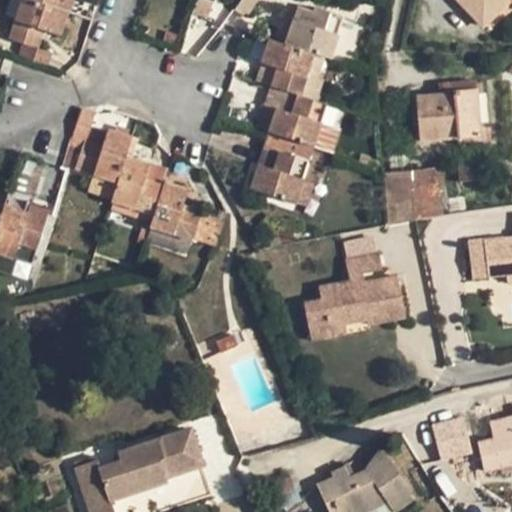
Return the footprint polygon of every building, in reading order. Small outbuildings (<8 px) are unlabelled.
[(60,36),(68,12),(62,10),(31,0),(21,0),(8,39),(25,44),(31,46),(37,28),(60,36)] [(31,0),(62,10),(65,0),(31,0)] [(511,0),(458,0),(483,26),(510,1),(511,0)] [(309,25),(315,7),(302,3),(296,21),(309,25)] [(324,57),(330,59),(344,17),(315,7),(309,25),(296,21),(293,20),(285,44),(314,53),(324,57)] [(314,53),(285,44),(269,38),(261,63),(277,68),(271,86),(300,95),(307,74),(314,53)] [(48,68),(52,53),(31,46),(25,44),(20,58),(48,68)] [(324,57),(314,53),(307,74),(317,78),(324,57)] [(255,81),(271,86),(277,68),(261,63),(255,81)] [(323,80),(317,78),(307,74),(300,95),(316,100),(323,80)] [(452,92),(477,90),(476,80),(439,84),(439,94),(453,93),(452,92)] [(300,95),(271,86),(265,105),(276,109),(269,131),(269,132),(313,147),(327,104),(316,100),(300,95)] [(417,96),(420,141),(481,136),(477,90),(452,92),(453,93),(439,94),(417,96)] [(276,109),(265,105),(258,127),(269,131),(276,109)] [(75,130),(88,134),(90,127),(95,112),(82,108),(75,130)] [(102,147),(107,133),(90,127),(88,134),(86,141),(102,147)] [(126,155),(132,137),(108,129),(107,133),(102,147),(86,141),(84,141),(82,149),(75,169),(93,174),(117,182),(126,155)] [(88,134),(75,130),(70,144),(82,149),(84,141),(86,141),(88,134)] [(313,147),(269,132),(264,147),(279,151),(273,169),(258,164),(251,188),(295,203),(303,179),(313,147)] [(279,151),(264,147),(258,164),(273,169),(279,151)] [(150,164),(126,155),(117,182),(112,199),(111,201),(113,201),(135,208),(133,216),(132,219),(144,224),(138,243),(144,245),(144,243),(150,226),(163,185),(145,179),(150,164)] [(485,162),(458,164),(459,182),(486,180),(485,162)] [(168,169),(150,164),(145,179),(163,185),(164,181),(168,169)] [(411,171),(415,221),(443,216),(434,169),(411,171)] [(384,173),(388,225),(415,221),(411,171),(384,173)] [(117,182),(93,174),(88,191),(112,199),(117,182)] [(303,179),(295,203),(305,206),(313,182),(303,179)] [(188,188),(164,181),(163,185),(150,226),(192,239),(202,243),(215,247),(222,223),(200,216),(201,211),(183,205),(188,188)] [(28,213),(47,219),(53,197),(35,191),(28,213)] [(111,209),(133,216),(135,208),(113,201),(111,209)] [(4,205),(0,216),(0,254),(14,259),(31,264),(32,264),(42,234),(24,228),(28,213),(4,205)] [(24,228),(42,234),(47,219),(28,213),(24,228)] [(150,226),(144,243),(187,256),(192,239),(150,226)] [(511,237),(468,241),(472,277),(509,275),(511,274),(511,237)] [(346,260),(348,276),(363,273),(382,270),(379,253),(346,260)] [(31,264),(14,259),(9,273),(26,279),(31,264)] [(366,290),(364,282),(363,273),(348,276),(349,281),(352,293),(366,290)] [(368,324),(405,317),(397,276),(364,282),(366,290),(352,293),(349,281),(319,287),(321,300),(304,303),(308,321),(325,318),(327,328),(345,324),(367,320),(368,324)] [(325,318),(308,321),(311,341),(329,337),(327,328),(325,318)] [(327,328),(329,337),(347,333),(345,324),(327,328)] [(233,334),(216,342),(221,353),(238,345),(233,334)] [(477,442),(484,472),(511,465),(511,416),(489,422),(493,439),(477,442)] [(463,426),(432,436),(438,453),(469,443),(463,426)] [(74,468),(89,511),(114,511),(111,501),(145,489),(152,511),(161,511),(177,507),(167,478),(204,466),(191,428),(117,453),(120,462),(101,468),(98,460),(74,468)] [(333,477),(316,484),(328,511),(363,511),(386,501),(393,511),(394,511),(416,498),(383,450),(377,453),(366,469),(350,477),(345,466),(331,473),(333,477)] [(167,478),(177,507),(213,494),(204,466),(167,478)] [(275,511),(297,504),(301,502),(289,472),(261,483),(272,511),(275,511)] [(363,511),(393,511),(386,501),(363,511)]
